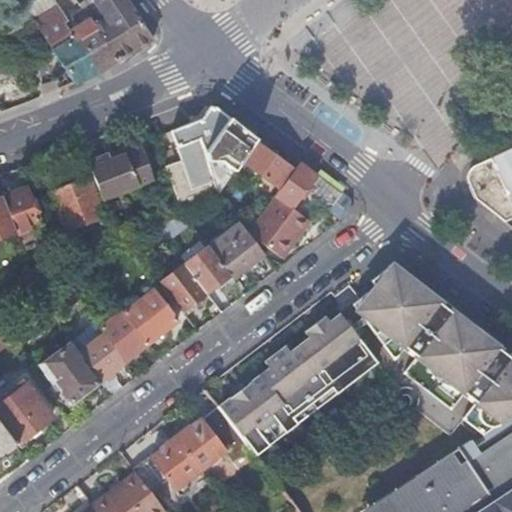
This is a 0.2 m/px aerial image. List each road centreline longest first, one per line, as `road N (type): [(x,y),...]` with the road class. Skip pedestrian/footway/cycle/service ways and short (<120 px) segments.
road 1 (residential): [(6,511),(320,270),(389,203)]
road 2 (secondary): [(389,203),(229,85),(201,53)]
road 3 (unclassified): [(0,141),(160,78),(201,53)]
road 4 (residential): [(389,203),(511,91)]
road 5 (secondary): [(511,300),(389,203)]
